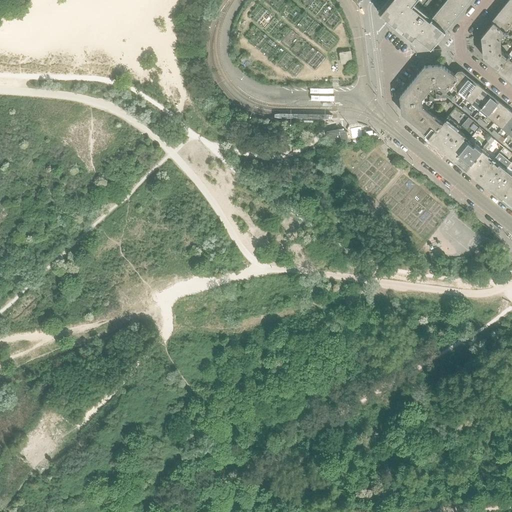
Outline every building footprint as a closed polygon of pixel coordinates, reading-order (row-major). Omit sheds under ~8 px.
[(384,0),(377,10),(381,13),(385,16),(389,20),(393,23),(413,39),(416,35),(431,47),(438,40),(440,37),(425,24),(432,16),(414,2),(416,0),(384,0)] [(463,8),(453,0),(445,0),(442,5),(456,17),(463,8)] [(470,0),(453,0),(463,8),(470,0)] [(505,30),(511,21),(511,2),(509,0),(492,21),(493,23),(504,31),(505,30)] [(456,17),(442,5),(434,14),(449,26),(456,17)] [(449,26),(434,14),(432,17),(432,16),(425,24),(440,37),(449,26)] [(498,69),(509,55),(506,52),(504,54),(503,53),(502,36),(505,32),(506,34),(508,32),(505,30),(504,31),(493,23),(482,37),(484,57),(498,69)] [(508,79),(511,74),(511,60),(509,58),(510,56),(509,55),(498,69),(497,70),(508,79)] [(450,84),(457,76),(456,75),(451,71),(451,72),(442,64),(435,65),(425,66),(413,81),(426,92),(431,86),(439,85),(445,90),(450,84)] [(459,91),(470,78),(462,71),(458,71),(456,75),(457,76),(450,84),(459,91)] [(466,98),(478,84),(470,78),(459,91),(466,98)] [(422,97),(426,92),(413,81),(401,96),(402,113),(416,124),(428,109),(423,105),(422,97)] [(473,103),(484,89),(478,84),(466,98),(473,103)] [(480,109),(492,95),(484,89),(473,103),(480,109)] [(487,115),(499,101),(492,95),(480,109),(487,115)] [(495,121),(506,107),(499,101),(487,115),(495,121)] [(502,127),(511,114),(511,111),(506,107),(495,121),(502,127)] [(443,124),(437,119),(435,117),(436,115),(428,109),(416,124),(427,133),(427,134),(429,136),(428,137),(431,139),(443,124)] [(510,134),(511,131),(511,114),(502,127),(510,134)] [(458,130),(460,127),(461,126),(449,117),(443,124),(431,139),(455,158),(469,141),(464,137),(465,135),(458,130)] [(468,117),(462,125),(467,128),(473,121),(468,117)] [(361,128),(351,130),(353,139),(354,139),(362,137),(363,137),(363,136),(361,128)] [(350,142),(349,134),(346,132),(341,133),(341,131),(329,132),(330,140),(333,140),(334,145),(337,144),(350,142)] [(490,144),(495,139),(492,136),(483,146),(486,148),(490,144)] [(488,155),(482,149),(475,143),(473,145),(469,141),(455,158),(479,178),(493,161),(487,156),(488,155)] [(511,153),(511,152),(505,147),(502,150),(510,156),(511,153)] [(511,169),(510,168),(511,165),(511,161),(510,160),(506,165),(496,156),(493,161),(479,178),(503,197),(511,186),(511,169)] [(369,216),(377,208),(369,201),(366,204),(364,202),(359,208),(369,216)]
